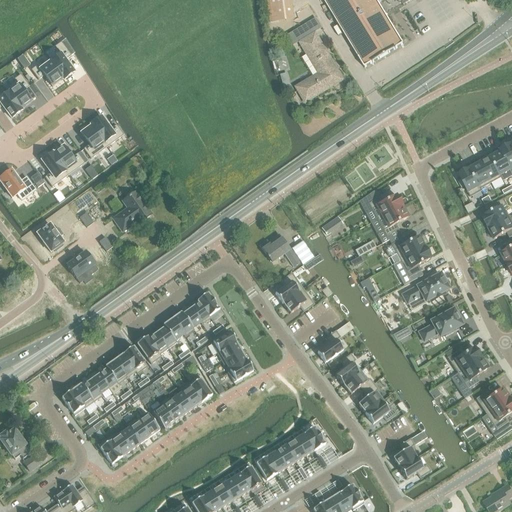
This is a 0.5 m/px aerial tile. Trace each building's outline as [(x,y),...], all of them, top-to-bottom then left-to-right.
[(295,21),(292,0),(266,0),(270,24),(295,21)] [(323,0),(364,69),(403,45),(386,16),(411,0),(323,0)] [(65,40),(61,43),(71,57),(74,54),(65,40)] [(59,53),(48,61),(62,80),(63,81),(74,73),(65,61),(71,57),(61,43),(54,48),(59,53)] [(341,78),(322,46),(307,55),(319,75),(297,88),(304,100),(341,78)] [(22,56),(17,60),(24,69),(29,66),(22,56)] [(37,66),(31,71),(38,81),(44,76),(52,88),(62,80),(48,61),(38,68),(37,66)] [(15,82),(5,90),(8,94),(8,93),(21,111),(31,103),(23,92),(29,87),(20,76),(14,80),(15,82)] [(0,108),(2,107),(11,119),(22,112),(21,111),(8,93),(8,94),(0,99),(0,108)] [(101,118),(90,126),(91,127),(107,148),(123,135),(116,126),(110,130),(101,118)] [(91,127),(81,134),(89,146),(83,150),(90,160),(107,148),(91,127)] [(500,151),(501,153),(501,152),(510,169),(511,167),(511,147),(511,145),(500,151)] [(63,147),(53,155),(68,176),(84,164),(77,154),(71,159),(63,147)] [(501,153),(490,158),(501,179),(503,182),(511,176),(511,171),(510,169),(501,152),(501,153)] [(52,154),(41,162),(50,174),(44,178),(52,188),(68,176),(53,155),(52,154)] [(490,158),(480,164),(491,184),(501,179),(490,158)] [(480,164),(469,170),(480,190),(481,190),(491,184),(480,164)] [(469,170),(458,176),(459,176),(461,181),(465,187),(465,188),(471,198),(481,192),(482,192),(481,190),(480,190),(469,170)] [(11,171),(0,179),(0,183),(12,199),(17,195),(21,202),(36,192),(26,179),(20,183),(11,171)] [(37,174),(30,179),(38,189),(44,184),(37,174)] [(152,215),(136,192),(122,202),(128,209),(113,220),(122,233),(137,222),(139,225),(152,215)] [(380,198),(369,204),(378,220),(402,207),(396,196),(383,203),(380,198)] [(495,212),(482,219),(488,229),(508,218),(503,208),(507,206),(503,200),(494,205),(492,202),(485,206),(487,210),(492,207),(495,212)] [(402,207),(378,220),(386,237),(398,230),(395,225),(408,218),(402,207)] [(86,214),(79,219),(87,229),(93,224),(86,214)] [(508,218),(488,229),(494,240),(507,233),(510,239),(511,237),(511,220),(510,217),(508,218)] [(338,218),(322,229),(326,236),(342,224),(338,218)] [(50,226),(37,235),(50,253),(55,250),(56,251),(63,247),(61,245),(63,244),(59,238),(62,236),(58,229),(54,232),(51,228),(50,226)] [(105,238),(99,243),(106,253),(113,248),(105,238)] [(386,249),(385,252),(388,257),(391,257),(396,255),(398,259),(400,262),(424,248),(418,238),(406,244),(403,239),(391,246),(386,249)] [(271,264),(284,255),(293,268),(299,264),(281,239),(270,247),(269,245),(262,250),(271,264)] [(291,249),(302,265),(312,258),(301,242),(291,249)] [(511,245),(511,248),(501,255),(507,266),(511,263),(511,242),(511,243),(511,245)] [(373,243),(365,247),(368,253),(376,248),(373,243)] [(424,248),(400,262),(403,267),(408,277),(411,283),(422,277),(420,272),(418,266),(430,259),(429,258),(430,255),(428,251),(425,250),(424,248)] [(85,253),(66,267),(76,279),(94,266),(85,253)] [(275,294),(275,295),(282,305),(303,290),(291,275),(281,282),(285,287),(275,294)] [(423,285),(403,296),(407,304),(411,312),(418,308),(419,308),(426,304),(426,302),(430,300),(431,302),(445,295),(443,293),(448,290),(445,284),(447,283),(443,275),(440,276),(440,275),(434,279),(434,278),(423,284),(423,285)] [(368,279),(360,284),(363,289),(365,288),(367,292),(373,288),(368,279)] [(303,290),(282,305),(283,305),(289,314),(290,315),(300,308),(303,313),(314,306),(303,290)] [(208,294),(197,302),(197,303),(198,304),(199,304),(209,318),(219,311),(219,310),(218,309),(216,306),(211,299),(208,295),(208,294)] [(377,295),(371,298),(374,303),(376,302),(380,300),(377,295)] [(386,307),(392,304),(387,296),(380,300),(376,302),(379,306),(384,303),(386,307)] [(198,304),(190,310),(200,322),(201,324),(200,324),(202,326),(211,320),(209,318),(199,304),(198,304)] [(183,315),(182,316),(192,330),(193,330),(200,324),(201,324),(200,322),(190,310),(183,315)] [(420,333),(419,333),(419,334),(423,341),(424,342),(429,339),(434,336),(435,336),(438,335),(439,337),(443,335),(445,338),(458,331),(457,328),(461,326),(453,311),(448,314),(447,314),(437,319),(437,320),(432,323),(433,326),(424,330),(424,331),(420,333)] [(181,314),(172,320),(184,336),(183,336),(185,338),(194,332),(193,330),(192,330),(182,316),(183,315),(181,313),(181,314)] [(163,326),(164,328),(165,328),(175,342),(183,336),(184,336),(172,320),(163,326)] [(394,326),(388,329),(391,335),(396,332),(394,326)] [(164,328),(156,334),(168,350),(177,344),(175,342),(165,328),(164,328)] [(407,329),(393,336),(396,342),(411,335),(407,329)] [(210,345),(216,355),(236,343),(230,333),(210,345)] [(318,353),(317,354),(325,364),(330,360),(331,360),(337,356),(337,355),(342,351),(342,352),(343,351),(336,341),(340,338),(335,333),(325,340),(329,345),(318,353)] [(148,340),(160,356),(168,350),(156,334),(148,340)] [(147,338),(136,345),(137,346),(147,360),(151,365),(161,358),(160,356),(148,340),(147,338)] [(236,343),(216,355),(222,364),(241,353),(236,343)] [(455,347),(445,354),(457,374),(481,359),(474,348),(462,356),(455,347)] [(133,348),(123,355),(136,373),(135,373),(137,375),(147,368),(133,348)] [(241,353),(222,364),(227,373),(247,362),(241,353)] [(123,355),(114,361),(127,379),(135,373),(136,373),(123,355)] [(335,376),(342,386),(352,378),(360,372),(353,363),(355,361),(350,356),(340,363),(344,369),(335,376)] [(458,374),(451,379),(460,393),(465,400),(471,395),(468,390),(479,382),(475,377),(488,369),(487,368),(487,364),(485,361),(481,360),(481,359),(457,374),(458,374)] [(105,368),(106,370),(107,370),(117,384),(116,384),(118,386),(127,379),(114,361),(105,368),(105,367),(105,368)] [(253,372),(247,362),(227,373),(233,384),(241,379),(241,380),(248,376),(248,375),(253,372)] [(106,370),(98,375),(109,390),(116,384),(117,384),(107,370),(106,370)] [(352,378),(342,386),(343,387),(343,386),(350,396),(360,388),(363,393),(373,385),(369,380),(367,382),(360,372),(352,378)] [(98,375),(90,381),(100,396),(101,395),(109,390),(98,375)] [(197,376),(187,384),(201,404),(212,396),(197,376)] [(82,387),(93,404),(102,398),(102,397),(101,395),(100,396),(90,381),(82,387)] [(187,384),(178,390),(192,410),(201,404),(187,384)] [(80,385),(72,392),(85,410),(93,404),(82,387),(81,385),(80,385)] [(367,398),(358,405),(358,406),(365,415),(375,408),(381,403),(374,394),(378,391),(373,385),(363,393),(367,398)] [(487,393),(476,400),(486,415),(509,399),(502,389),(490,397),(487,393)] [(169,397),(183,417),(192,410),(178,390),(169,397)] [(144,396),(139,399),(141,402),(145,400),(149,399),(153,396),(150,391),(144,396)] [(72,392),(61,399),(62,400),(65,404),(64,404),(69,411),(70,410),(74,417),(85,410),(72,392)] [(169,397),(159,404),(174,424),(183,417),(169,397)] [(511,403),(509,399),(486,415),(497,430),(508,423),(504,418),(511,412),(511,403)] [(375,408),(365,415),(373,425),(382,418),(386,423),(396,415),(392,409),(390,411),(383,401),(381,403),(375,408)] [(401,402),(396,406),(403,416),(404,416),(408,413),(401,402)] [(164,431),(174,424),(159,404),(160,406),(151,412),(164,431)] [(135,418),(149,439),(159,432),(148,415),(138,422),(135,418)] [(126,425),(140,445),(149,439),(135,418),(126,425)] [(117,431),(117,432),(131,452),(140,445),(126,425),(125,425),(128,429),(120,435),(117,431)] [(314,428),(304,435),(315,452),(325,445),(324,445),(322,440),(318,433),(317,434),(315,429),(314,428)] [(0,439),(1,440),(0,440),(0,442),(11,457),(11,456),(14,461),(20,457),(22,460),(30,455),(24,447),(25,446),(14,430),(7,435),(5,433),(0,437),(0,439)] [(107,438),(122,458),(131,452),(117,432),(107,438)] [(295,440),(295,441),(305,458),(315,452),(304,435),(295,440)] [(111,466),(122,458),(107,438),(97,446),(103,454),(102,454),(107,460),(108,460),(111,466)] [(294,438),(284,445),(295,464),(305,458),(295,441),(295,440),(294,438)] [(402,453),(392,459),(399,470),(416,459),(409,449),(413,447),(409,441),(398,447),(402,453)] [(284,445),(273,451),(275,453),(286,469),(295,464),(284,445)] [(275,453),(266,458),(276,475),(286,469),(275,453)] [(32,456),(22,464),(30,473),(40,466),(32,456)] [(266,458),(256,465),(266,481),(266,482),(276,475),(266,458)] [(416,459),(399,470),(405,480),(415,474),(419,480),(429,473),(426,467),(422,469),(416,459)] [(251,468),(240,475),(250,491),(261,485),(261,484),(251,468)] [(240,475),(230,480),(241,497),(250,491),(240,475)] [(230,480),(221,486),(231,503),(241,497),(230,480)] [(72,486),(62,492),(75,510),(74,508),(81,503),(86,511),(95,505),(85,490),(78,495),(72,486),(72,485),(72,486)] [(221,486),(212,492),(222,509),(231,503),(221,486)] [(352,486),(342,492),(352,509),(351,510),(352,511),(364,505),(359,498),(360,498),(355,491),(352,487),(352,486)] [(483,504),(488,511),(500,511),(511,505),(508,501),(511,497),(511,492),(508,486),(494,495),(495,496),(483,504)] [(59,508),(53,511),(52,511),(71,511),(75,510),(62,492),(54,498),(53,498),(59,508)] [(202,498),(210,511),(217,511),(222,509),(212,492),(202,498)] [(342,492),(332,498),(340,511),(347,511),(351,510),(352,509),(342,492)] [(201,496),(190,502),(196,511),(210,511),(202,498),(201,496)] [(340,511),(332,498),(323,504),(327,511),(340,511)]
